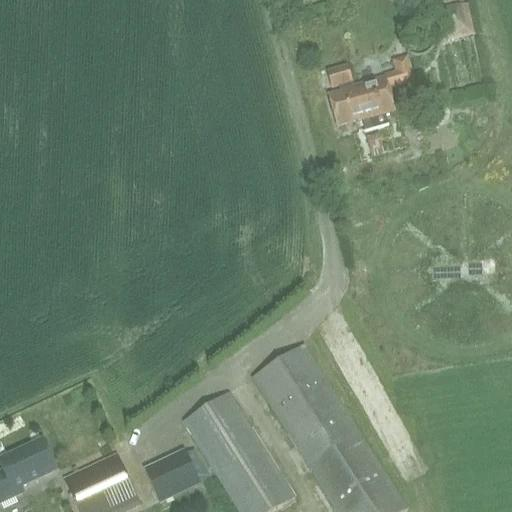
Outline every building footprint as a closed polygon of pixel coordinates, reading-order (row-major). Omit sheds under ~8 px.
[(439,0),(443,13),(438,14),(444,43),(472,36),(466,8),(464,8),(462,0),(439,0)] [(385,78),(385,80),(353,90),(346,70),(328,75),(332,90),(339,88),(341,95),(329,99),(337,129),(362,122),(365,133),(354,137),(361,163),(406,151),(398,123),(388,125),(386,118),(396,115),(390,92),(416,85),(409,59),(394,63),(397,74),(385,78)] [(407,511),(409,511),(305,347),(254,380),(338,511),(407,511)] [(275,511),(296,499),(230,395),(185,424),(240,511),(275,511)] [(22,489),(59,472),(45,443),(1,464),(5,473),(0,475),(0,502),(1,505),(25,494),(22,489)] [(173,447),(145,462),(151,473),(179,458),(173,447)] [(161,504),(202,485),(188,456),(147,475),(161,504)] [(79,511),(117,511),(139,502),(118,458),(65,482),(79,511)]
